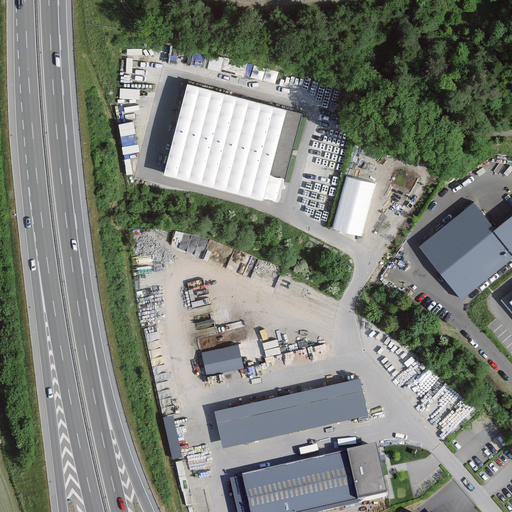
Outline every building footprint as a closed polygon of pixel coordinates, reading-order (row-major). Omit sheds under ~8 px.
[(210,67),(223,68),(224,55),(211,54),(210,67)] [(243,71),(243,62),(233,61),(232,70),(243,71)] [(276,81),(279,71),(256,64),(253,74),(276,81)] [(284,180),(302,115),(188,85),(163,176),(262,202),(269,176),(284,180)] [(140,87),(121,86),(121,97),(140,97),(140,87)] [(132,121),(119,124),(124,145),(137,142),(132,121)] [(339,178),(343,164),(336,162),(332,176),(339,178)] [(375,183),(347,176),(333,228),(361,235),(375,183)] [(473,202),(419,244),(463,299),(511,259),(511,214),(494,228),(473,202)] [(287,362),(307,355),(303,345),(283,352),(287,362)] [(241,369),(236,346),(199,354),(204,377),(241,369)] [(364,415),(356,380),(211,413),(220,449),(364,415)] [(166,413),(171,456),(180,455),(176,412),(166,413)] [(320,511),(390,497),(380,448),(226,482),(232,511),(320,511)] [(274,466),(306,458),(304,449),(271,457),(274,466)]
